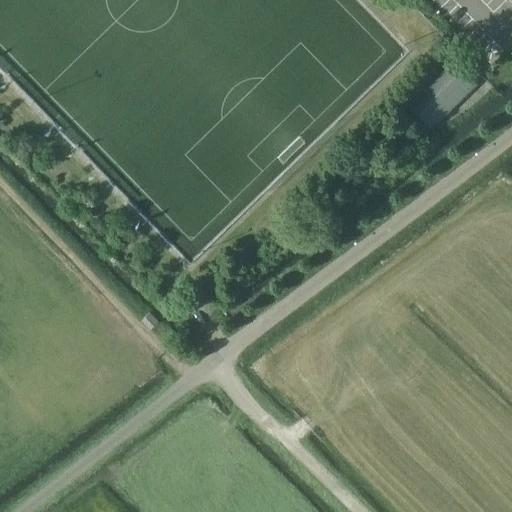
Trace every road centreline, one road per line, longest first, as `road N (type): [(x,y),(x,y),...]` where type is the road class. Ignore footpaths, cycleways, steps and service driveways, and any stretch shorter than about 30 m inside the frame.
road 1 (unclassified): [(24,511),(511,134)]
road 2 (track): [(0,175),(188,381)]
road 3 (track): [(354,511),(210,365)]
